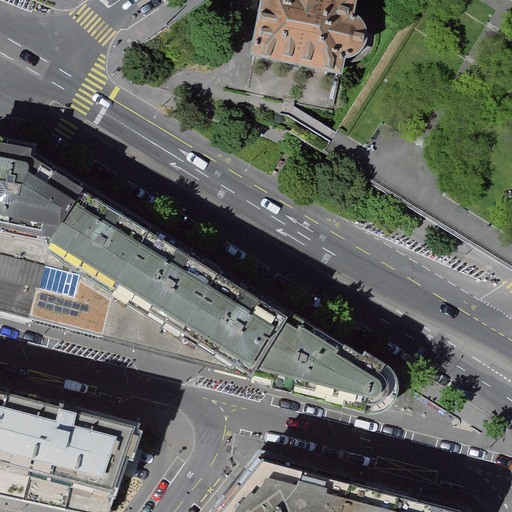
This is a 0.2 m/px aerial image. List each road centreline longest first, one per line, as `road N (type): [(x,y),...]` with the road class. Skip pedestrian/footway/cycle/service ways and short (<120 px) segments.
road 1 (secondary): [(23,83),(64,134),(511,404)]
road 2 (secondary): [(511,340),(89,94),(23,83)]
road 3 (residential): [(225,408),(492,476)]
road 4 (residential): [(0,348),(225,408)]
road 5 (residential): [(132,0),(23,83)]
